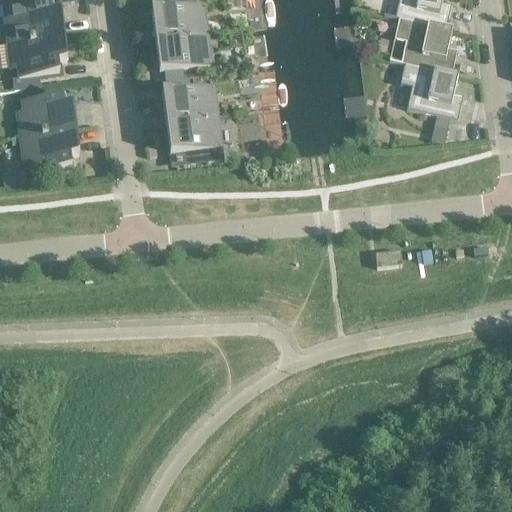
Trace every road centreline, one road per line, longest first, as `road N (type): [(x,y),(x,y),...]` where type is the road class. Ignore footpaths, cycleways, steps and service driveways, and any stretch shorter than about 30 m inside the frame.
road 1 (residential): [(130,242),(507,202)]
road 2 (residential): [(130,242),(105,0)]
road 3 (residential): [(507,202),(486,0)]
road 4 (residential): [(0,256),(130,242)]
